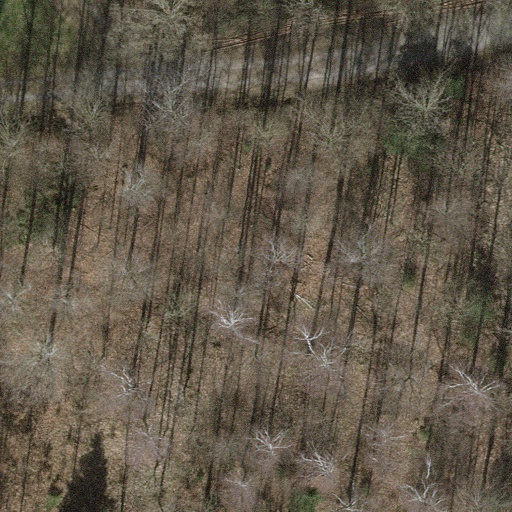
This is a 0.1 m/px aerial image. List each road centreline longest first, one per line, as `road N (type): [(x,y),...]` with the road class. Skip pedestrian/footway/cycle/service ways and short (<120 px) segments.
road 1 (track): [(511,23),(263,73),(0,93)]
road 2 (track): [(204,77),(129,49),(69,0)]
